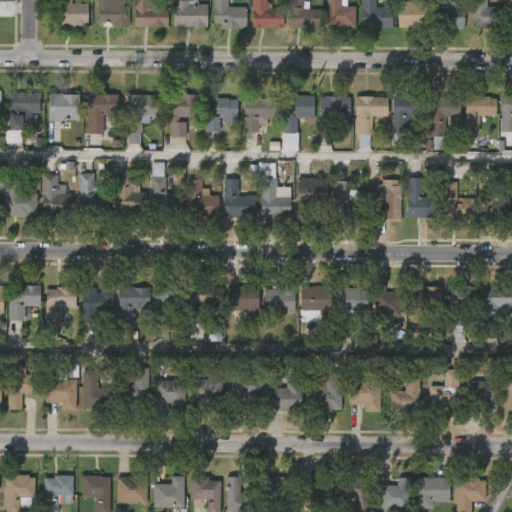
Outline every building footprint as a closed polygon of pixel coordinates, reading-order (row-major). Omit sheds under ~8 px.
[(71,0),(71,3),(88,3),(88,25),(57,24),(57,0),(71,0)] [(115,0),(115,6),(130,6),(130,26),(114,26),(114,23),(96,23),(96,0),(115,0)] [(168,8),(167,28),(133,27),(133,0),(149,0),(149,7),(168,8)] [(189,0),(189,4),(207,4),(207,26),(174,26),(174,0),(189,0)] [(228,0),(228,6),(247,7),(246,28),(220,28),(220,24),(213,23),(213,0),(228,0)] [(267,0),(267,2),(273,2),(273,8),(284,8),(284,27),(252,27),(252,0),(267,0)] [(304,0),(304,1),(309,1),(309,9),(320,9),(320,28),(289,28),(289,0),(304,0)] [(347,0),(347,6),(356,6),(356,27),(336,27),(336,25),(327,25),(327,0),(347,0)] [(376,0),(376,6),(391,6),(391,26),(360,26),(360,0),(376,0)] [(464,7),(463,31),(433,30),(433,0),(455,0),(455,7),(464,7)] [(503,7),(503,29),(471,28),(472,0),(487,0),(487,6),(503,7)] [(420,28),(398,28),(398,1),(429,1),(429,28),(420,28)] [(12,130),(9,130),(9,93),(39,93),(39,113),(31,113),(31,120),(24,120),(24,130),(12,130)] [(51,122),(47,122),(48,94),(79,94),(78,121),(51,122)] [(89,135),(89,94),(118,95),(117,115),(104,115),(104,135),(89,135)] [(201,94),(200,118),(179,117),(179,121),(186,121),(186,138),(170,138),(170,115),(164,115),(164,94),(201,94)] [(142,95),(142,96),(158,96),(158,115),(151,115),(151,120),(142,120),(141,143),(127,144),(127,95),(142,95)] [(315,96),(314,119),(298,118),(298,134),(282,133),(284,100),(291,101),(291,95),(315,96)] [(511,131),(504,132),(501,132),(501,95),(511,95),(511,131)] [(346,96),(346,97),(351,97),(350,120),(320,120),(320,97),(346,96)] [(408,123),(408,146),(395,146),(395,140),(392,140),(392,131),(394,131),(394,96),(426,96),(426,118),(417,118),(417,123),(408,123)] [(461,96),(460,117),(447,117),(447,124),(441,124),(441,136),(429,136),(430,98),(438,98),(438,96),(461,96)] [(491,96),(491,98),(497,98),(496,114),(480,114),(480,133),(466,132),(467,96),(491,96)] [(238,99),(238,125),(220,123),(220,132),(205,132),(205,99),(211,99),(211,97),(238,99)] [(370,117),(371,136),(369,136),(369,148),(357,148),(357,136),(354,136),(354,97),(386,97),(386,117),(370,117)] [(246,133),(245,98),(278,99),(278,118),(267,118),(267,126),(259,126),(259,133),(246,133)] [(297,151),(297,134),(281,134),(281,151),(297,151)] [(164,177),(164,193),(181,193),(180,212),(148,211),(150,162),(162,163),(162,177),(164,177)] [(273,163),(274,188),(289,188),(288,218),(258,217),(259,175),(256,175),(256,163),(273,163)] [(145,193),(145,215),(121,215),(121,212),(112,212),(113,172),(130,173),(130,185),(137,185),(137,193),(145,193)] [(55,174),(56,195),(70,194),(70,213),(64,214),(64,218),(50,218),(50,214),(40,214),(40,175),(55,174)] [(91,174),(91,188),(100,188),(100,195),(107,195),(107,217),(77,217),(77,174),(91,174)] [(35,194),(34,216),(24,215),(24,218),(2,218),(3,178),(18,178),(18,186),(26,186),(26,194),(35,194)] [(307,209),(295,209),(295,178),(326,178),(325,209),(307,209)] [(421,178),(421,191),(427,191),(427,199),(435,199),(435,218),(405,218),(405,178),(421,178)] [(238,196),(253,196),(253,219),(228,218),(228,216),(220,216),(222,179),(237,180),(237,191),(238,191),(238,196)] [(200,180),(200,189),(208,189),(207,196),(217,196),(217,218),(185,218),(185,180),(200,180)] [(400,185),(399,222),(381,221),(382,201),(368,201),(368,185),(380,185),(381,180),(397,181),(396,185),(400,185)] [(347,182),(347,190),(356,190),(356,200),(364,200),(364,218),(331,217),(331,182),(347,182)] [(455,184),(455,193),(465,193),(465,199),(472,199),(472,220),(464,220),(464,222),(447,222),(447,219),(440,219),(440,182),(455,182),(455,184)] [(491,183),(492,195),(500,194),(500,200),(508,200),(509,221),(478,222),(477,183),(491,183)] [(213,282),(213,286),(220,286),(220,308),(205,308),(204,323),(189,323),(190,285),(198,286),(198,282),(213,282)] [(154,324),(153,324),(154,285),(162,285),(162,283),(184,283),(184,302),(180,302),(180,312),(170,312),(170,324),(154,324)] [(8,320),(7,320),(6,289),(19,289),(19,284),(39,284),(39,304),(30,304),(30,311),(21,311),(21,319),(8,320)] [(252,284),(252,285),(257,285),(258,316),(246,316),(246,309),(226,310),(226,285),(252,284)] [(293,312),(263,311),(263,288),(278,288),(278,284),(293,284),(293,312)] [(74,305),(59,306),(59,326),(44,326),(45,285),(74,286),(74,305)] [(329,285),(329,314),(319,314),(319,309),(299,309),(299,286),(329,285)] [(383,285),(383,291),(399,291),(399,315),(373,315),(373,285),(383,285)] [(476,286),(475,306),(471,306),(471,324),(464,324),(464,338),(453,337),(453,325),(450,325),(451,307),(444,307),(444,285),(476,286)] [(494,326),(480,326),(481,288),(489,288),(489,285),(511,285),(511,307),(508,307),(508,318),(497,317),(497,326),(494,326)] [(95,286),(95,292),(99,292),(99,286),(111,286),(111,310),(94,310),(94,323),(80,323),(80,286),(95,286)] [(126,322),(117,322),(117,286),(147,286),(147,315),(131,314),(131,323),(126,322)] [(419,322),(408,322),(408,286),(440,286),(439,306),(421,306),(421,323),(419,322)] [(359,287),(359,290),(368,290),(368,311),(359,311),(359,317),(351,317),(350,338),(338,338),(338,289),(344,289),(344,287),(359,287)] [(23,365),(23,374),(36,374),(35,392),(20,391),(20,409),(4,409),(5,375),(9,375),(10,365),(23,365)] [(146,404),(114,403),(114,383),(132,384),(132,367),(147,367),(146,404)] [(245,369),(245,373),(259,373),(259,394),(243,394),(243,410),(228,410),(228,374),(230,374),(230,369),(245,369)] [(461,370),(460,406),(427,405),(428,385),(443,385),(443,369),(461,370)] [(95,371),(95,387),(110,387),(110,409),(80,408),(81,370),(95,371)] [(339,409),(311,409),(312,380),(325,381),(325,371),(340,371),(339,409)] [(393,411),(388,411),(388,390),(403,390),(403,374),(421,374),(421,411),(393,411)] [(511,411),(502,411),(503,376),(511,376),(511,411)] [(221,379),(220,411),(206,411),(206,402),(189,402),(189,378),(221,379)] [(74,379),(73,409),(58,409),(58,401),(43,401),(44,379),(74,379)] [(183,380),(183,410),(169,409),(169,403),(153,403),(153,380),(183,380)] [(271,410),(268,410),(268,380),(300,381),(300,411),(271,410)] [(496,381),(495,412),(482,412),(482,405),(474,405),(474,417),(461,416),(462,404),(464,404),(465,380),(496,381)] [(378,381),(378,412),(362,411),(362,404),(348,404),(348,381),(378,381)] [(42,511),(43,478),(53,478),(53,475),(73,476),(73,495),(57,495),(57,511),(42,511)] [(101,476),(101,477),(111,478),(110,511),(96,511),(96,498),(82,497),(82,475),(101,476)] [(148,476),(147,504),(116,503),(117,477),(129,477),(129,475),(148,476)] [(166,507),(153,508),(152,484),(171,483),(171,476),(183,476),(184,507),(166,507)] [(219,480),(218,511),(199,511),(199,499),(189,499),(190,476),(207,476),(207,480),(219,480)] [(282,476),(282,478),(292,478),(292,511),(275,511),(275,498),(262,498),(262,476),(282,476)] [(35,478),(34,498),(32,497),(31,510),(20,509),(20,511),(4,511),(5,477),(35,478)] [(240,477),(240,492),(257,493),(257,511),(225,511),(226,477),(240,477)] [(330,507),(299,507),(299,483),(315,483),(315,477),(330,477),(330,507)] [(358,477),(359,479),(366,478),(366,511),(352,511),(352,504),(343,504),(342,497),(338,497),(337,479),(358,477)] [(410,477),(410,510),(377,509),(377,485),(396,485),(397,477),(410,477)] [(448,480),(447,501),(432,501),(432,508),(415,507),(415,477),(448,478),(448,480)] [(477,477),(477,480),(484,480),(484,500),(470,500),(469,511),(454,511),(454,480),(464,480),(464,477),(477,477)]
